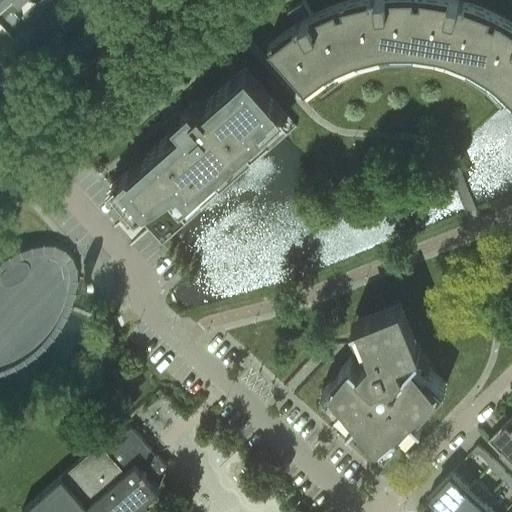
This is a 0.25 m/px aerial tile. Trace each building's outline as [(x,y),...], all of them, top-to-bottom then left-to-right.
[(50,0),(36,0),(35,1),(43,9),(51,1),(50,0)] [(285,31),(279,36),(272,42),(320,97),(337,84),(346,79),(364,71),(383,66),(393,65),(413,65),(433,68),(442,70),(461,78),(478,88),(486,94),(501,108),(511,98),(511,22),(507,19),(493,11),(479,5),(465,0),(345,0),(340,2),(325,8),(312,14),(304,0),(300,0),(287,8),(297,23),(285,31)] [(161,243),(295,125),(289,117),(243,66),(110,184),(133,210),(161,243)] [(73,254),(73,253),(72,253),(65,246),(65,245),(64,244),(64,245),(59,243),(54,240),(54,239),(53,240),(42,239),(42,238),(41,238),(42,239),(30,240),(30,239),(29,240),(18,243),(18,242),(17,242),(17,243),(7,247),(6,247),(6,248),(0,250),(0,364),(3,364),(15,360),(25,354),(35,348),(37,350),(43,345),(47,341),(45,340),(53,331),(61,322),(66,311),(67,309),(68,308),(67,308),(66,311),(64,313),(60,321),(53,331),(49,335),(45,339),(44,339),(44,340),(45,340),(41,344),(37,340),(41,337),(49,328),(56,319),(62,309),(66,298),(69,287),(71,275),(71,266),(78,265),(78,264),(77,264),(74,259),(73,254)] [(398,349),(417,341),(400,299),(352,319),(353,321),(354,324),(356,326),(357,328),(359,331),(362,334),(365,337),(367,336),(370,344),(356,359),(352,355),(321,388),(338,404),(337,405),(338,408),(340,411),(341,414),(343,418),(345,420),(347,423),(349,424),(354,419),(386,449),(402,431),(403,433),(408,430),(411,429),(415,426),(418,424),(420,422),(422,420),(417,415),(446,384),(429,368),(430,366),(429,363),(427,360),(425,356),(423,354),(422,352),(419,349),(420,349),(418,347),(404,363),(398,349)] [(511,414),(488,437),(511,462),(511,414)] [(134,511),(150,499),(148,497),(159,489),(149,477),(165,466),(132,424),(104,447),(101,440),(60,473),(20,507),(24,511),(134,511)] [(484,460),(489,454),(477,443),(472,449),(484,460)] [(500,474),(505,469),(494,459),(489,464),(500,474)] [(469,485),(452,470),(428,496),(444,511),(469,485)] [(484,500),(491,493),(476,478),(469,485),(444,511),(472,511),(484,500)] [(497,511),(484,500),(472,511),(497,511)]
